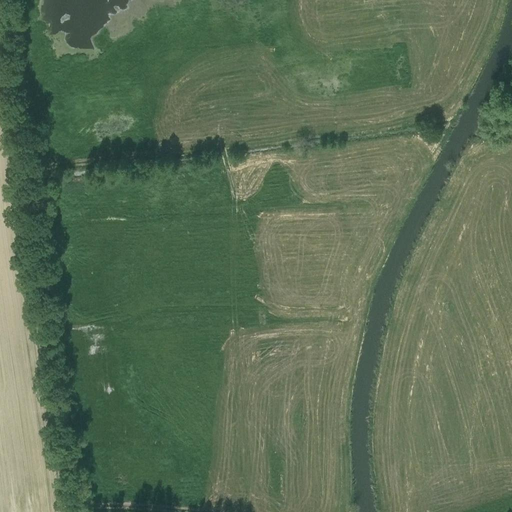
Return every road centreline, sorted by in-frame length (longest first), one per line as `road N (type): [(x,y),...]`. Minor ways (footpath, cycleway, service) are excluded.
road 1 (track): [(0,63),(63,511)]
road 2 (track): [(80,511),(213,511)]
